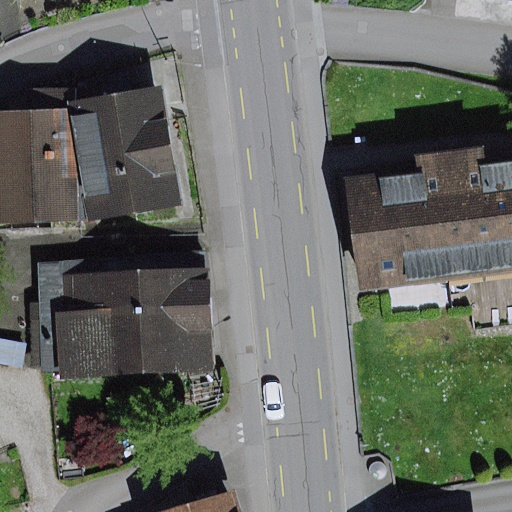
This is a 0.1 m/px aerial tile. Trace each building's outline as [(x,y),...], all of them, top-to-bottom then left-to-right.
[(158,95),(72,107),(88,225),(175,213),(158,95)] [(71,124),(0,123),(0,226),(71,227),(71,124)] [(411,180),(348,188),(360,287),(511,269),(511,163),(481,167),(479,152),(409,161),(411,180)] [(209,273),(57,275),(58,377),(210,375),(209,273)] [(234,511),(232,501),(184,511),(234,511)]
